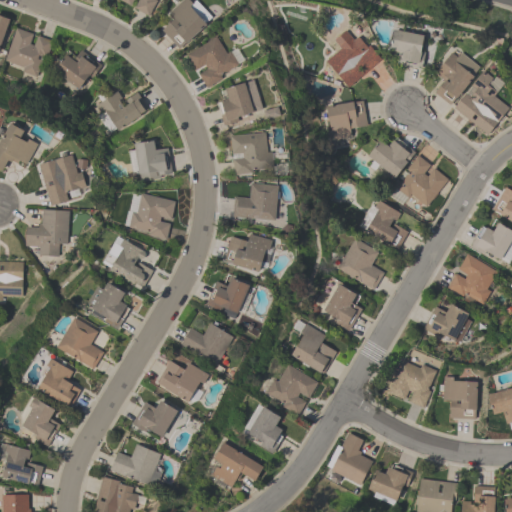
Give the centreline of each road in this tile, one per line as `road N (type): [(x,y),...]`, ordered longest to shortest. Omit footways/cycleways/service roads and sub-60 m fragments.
road 1 (residential): [(345,402),(483,168),(511,142),(505,455),(418,441),(345,402)]
road 2 (residential): [(30,0),(112,34),(159,73),(187,115),(203,182),(195,251),(82,450),(66,511)]
road 3 (residential): [(254,511),(297,475),(345,402)]
